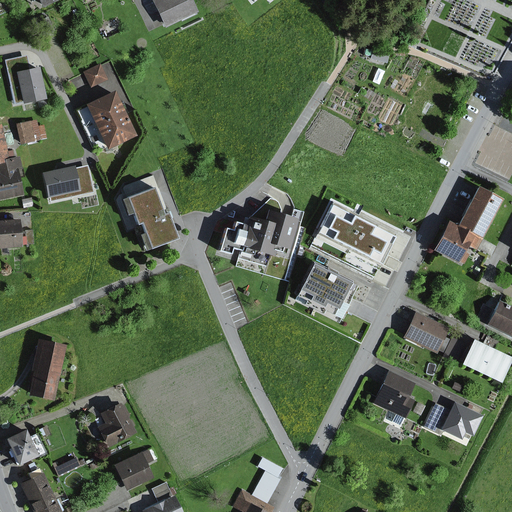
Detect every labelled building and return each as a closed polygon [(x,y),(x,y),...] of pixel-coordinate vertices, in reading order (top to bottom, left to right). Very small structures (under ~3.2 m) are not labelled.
[(199,12),(193,0),(154,0),(153,0),(166,28),(199,12)] [(31,69),(27,55),(6,60),(15,104),(24,102),(25,104),(47,99),(40,67),(31,69)] [(109,80),(101,64),(84,72),(91,88),(109,80)] [(138,136),(116,90),(87,104),(109,149),(138,136)] [(39,126),(37,120),(17,124),(21,145),(47,139),(44,125),(39,126)] [(8,151),(2,124),(0,124),(0,200),(25,195),(19,169),(23,168),(20,156),(15,157),(13,150),(8,151)] [(76,166),(43,173),(48,198),(50,198),(51,202),(94,192),(88,166),(76,169),(76,166)] [(483,239),(504,199),(479,186),(459,226),(483,239)] [(157,187),(127,199),(131,210),(137,207),(143,221),(148,220),(152,232),(145,235),(150,248),(181,235),(172,213),(168,214),(157,187)] [(402,230),(334,197),(315,234),(384,267),(402,230)] [(34,206),(32,198),(22,200),(24,208),(34,206)] [(291,260),(305,212),(294,209),(292,216),(269,210),(266,220),(250,216),(248,225),(237,222),(234,230),(228,228),(221,251),(233,254),(234,249),(255,255),(256,250),(291,260)] [(0,248),(23,247),(21,219),(0,221),(0,248)] [(477,250),(483,239),(459,226),(450,221),(434,250),(461,264),(470,247),(477,250)] [(33,230),(25,231),(26,244),(34,244),(33,230)] [(325,314),(326,311),(342,319),(358,286),(353,284),(354,282),(315,263),(298,296),(308,301),(306,305),(325,314)] [(511,337),(511,306),(500,301),(488,325),(511,337)] [(446,337),(450,328),(416,313),(404,338),(438,354),(439,351),(444,353),(450,339),(446,337)] [(465,343),(452,338),(443,357),(455,362),(465,343)] [(55,401),(67,345),(39,339),(32,371),(35,372),(30,395),(55,401)] [(511,363),(511,356),(475,340),(463,365),(503,383),(511,363)] [(416,384),(389,371),(374,404),(396,415),(393,422),(400,425),(404,418),(406,420),(415,400),(409,398),(416,384)] [(460,392),(462,386),(455,382),(452,389),(460,392)] [(426,406),(418,402),(413,412),(421,416),(426,406)] [(440,435),(443,430),(463,440),(466,433),(474,437),(484,416),(455,402),(451,410),(436,403),(424,427),(440,435)] [(122,403),(101,414),(106,423),(98,427),(109,448),(137,433),(122,403)] [(46,426),(39,430),(43,438),(50,435),(46,426)] [(28,430),(7,440),(20,466),(40,456),(28,430)] [(154,461),(149,449),(115,466),(127,491),(155,478),(148,464),(154,461)] [(266,452),(261,462),(282,474),(287,465),(266,452)] [(59,461),(53,464),(59,477),(86,464),(84,459),(79,462),(77,457),(61,465),(59,461)] [(97,461),(89,465),(92,470),(99,467),(97,461)] [(62,511),(44,473),(42,474),(39,469),(28,474),(31,479),(21,484),(34,511),(62,511)] [(252,496),(242,490),(234,506),(244,511),(272,511),(275,507),(268,503),(282,477),(266,469),(252,496)] [(158,504),(143,511),(183,511),(176,496),(173,497),(172,496),(176,494),(173,487),(169,489),(166,483),(152,489),(158,504)]
